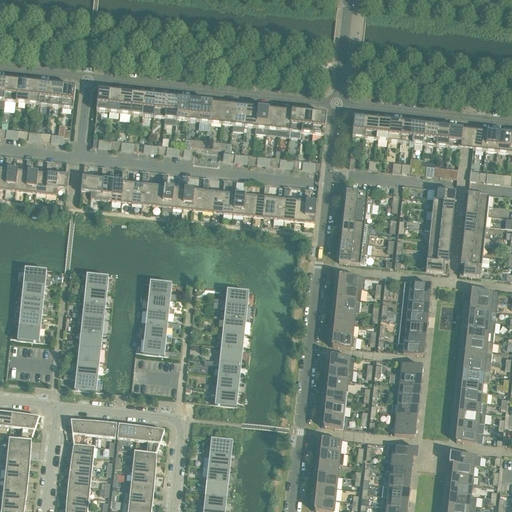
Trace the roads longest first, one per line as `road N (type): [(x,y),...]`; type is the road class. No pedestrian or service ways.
road 1 (residential): [(292,511),(337,104)]
road 2 (residential): [(337,104),(0,69)]
road 3 (residential): [(511,123),(337,104)]
road 4 (residential): [(180,419),(54,405)]
